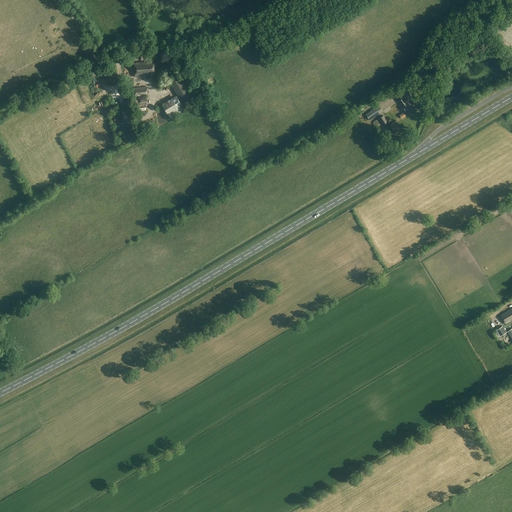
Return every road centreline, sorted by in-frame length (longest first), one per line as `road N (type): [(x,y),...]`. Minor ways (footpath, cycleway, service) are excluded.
road 1 (primary): [(0,392),(511,97)]
road 2 (track): [(284,0),(193,47),(116,55),(0,113)]
road 3 (track): [(511,20),(401,88)]
